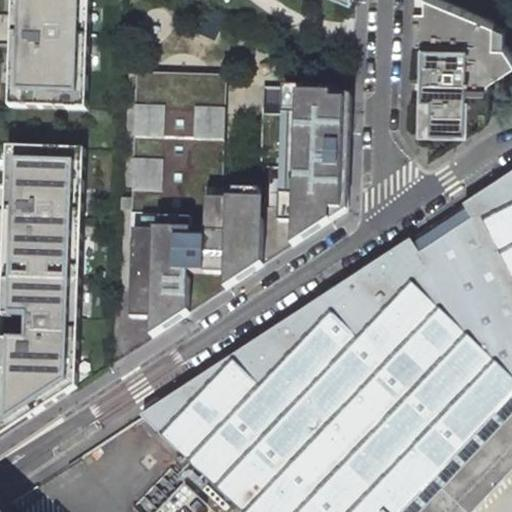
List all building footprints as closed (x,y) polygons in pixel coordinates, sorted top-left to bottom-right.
[(90,0),(13,0),(13,23),(20,23),(20,46),(12,46),(10,107),(87,110),(90,0)] [(495,22),(441,0),(425,0),(425,9),(415,9),(414,76),(424,76),(424,93),(414,93),(413,127),(419,127),(419,137),(432,137),(459,138),(459,131),(469,132),(469,119),(490,118),(489,78),(511,64),(511,52),(506,43),(495,43),(495,22)] [(20,23),(13,23),(12,46),(20,46),(20,23)] [(154,320),(153,339),(190,315),(192,281),(228,282),(227,290),(264,266),(265,242),(294,243),(294,247),(348,211),(353,98),(333,97),(333,89),(285,87),(280,209),(260,208),(261,181),(234,180),(234,190),(209,189),(210,166),(221,167),(222,140),(226,140),(227,112),(223,112),(224,85),(179,83),(179,80),(137,72),(140,83),(140,109),(136,109),(135,137),(139,137),(137,163),(135,163),(134,191),(137,191),(137,198),(136,210),(136,217),(133,217),(132,246),(135,246),(132,319),(154,320)] [(414,76),(414,93),(424,93),(424,76),(414,76)] [(459,138),(432,137),(431,156),(459,138)] [(77,383),(85,150),(9,147),(7,209),(14,209),(13,233),(6,233),(3,316),(29,316),(28,340),(2,339),(2,349),(11,349),(11,363),(2,363),(0,405),(0,416),(26,417),(77,383)] [(511,175),(465,206),(472,217),(441,238),(419,252),(412,240),(144,416),(199,468),(198,469),(243,511),(477,511),(511,475),(511,175)] [(136,210),(137,198),(123,197),(122,209),(136,210)] [(441,238),(472,217),(465,206),(434,226),(434,227),(441,238)] [(294,243),(265,242),(264,266),(294,247),(294,243)] [(227,290),(228,282),(192,281),(190,315),(227,290)] [(26,417),(0,416),(0,439),(77,389),(77,383),(26,417)] [(511,511),(511,475),(477,511),(511,511)]
